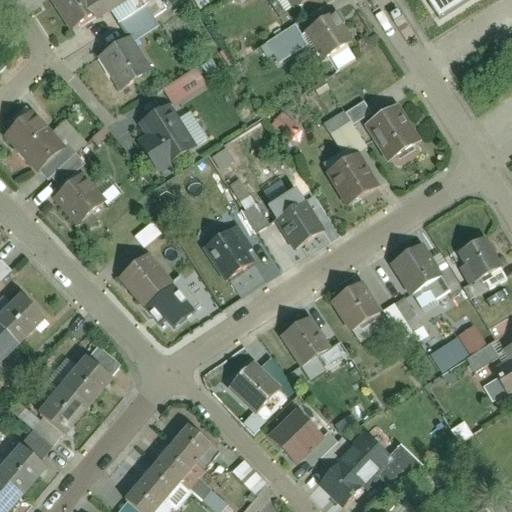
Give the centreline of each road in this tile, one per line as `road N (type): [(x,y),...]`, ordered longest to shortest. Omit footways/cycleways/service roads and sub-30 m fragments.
road 1 (residential): [(172,374),(481,167)]
road 2 (residential): [(0,197),(172,374)]
road 3 (residential): [(378,0),(481,167)]
road 4 (residential): [(53,511),(172,374)]
road 5 (residential): [(172,374),(279,478)]
road 6 (residential): [(28,0),(59,41),(0,98)]
